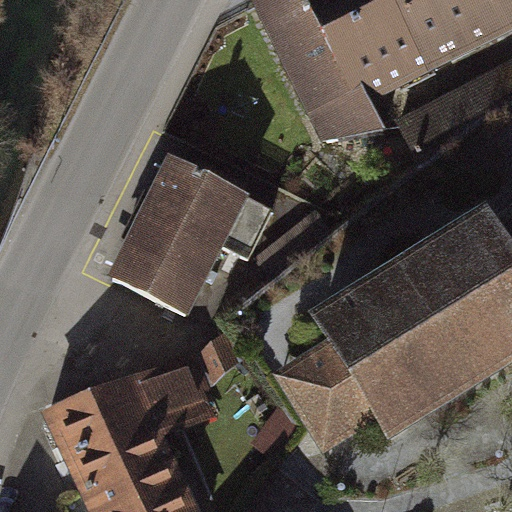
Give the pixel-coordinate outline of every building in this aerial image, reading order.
[(363,97),(431,61),(401,0),(259,0),(255,2),(322,137),(379,128),(363,97)] [(511,0),(401,0),(431,61),(511,21),(511,0)] [(511,62),(399,122),(419,157),(481,107),(511,90),(511,62)] [(271,215),(174,164),(113,280),(187,318),(224,247),(248,260),(271,215)] [(289,368),(276,376),(324,455),(338,447),(381,421),(391,438),(511,363),(511,213),(490,227),(488,223),(321,325),(332,342),(289,368)] [(72,467),(80,487),(167,451),(159,433),(212,413),(204,389),(237,363),(225,335),(197,360),(50,415),(72,467)] [(297,428),(279,414),(256,446),(274,459),(297,428)] [(192,511),(167,451),(80,487),(87,503),(91,511),(192,511)]
